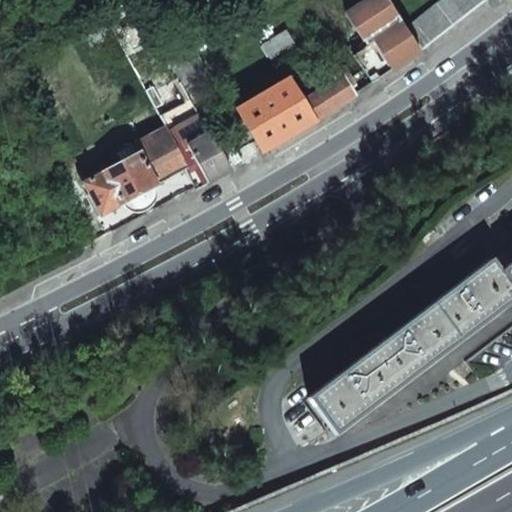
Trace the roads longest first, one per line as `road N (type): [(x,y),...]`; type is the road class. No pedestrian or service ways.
road 1 (residential): [(511,374),(235,492),(189,491),(142,451),(128,419),(140,363),(322,231),(361,179),(383,128)]
road 2 (secondary): [(383,128),(0,343)]
road 3 (trunk): [(511,410),(298,511)]
road 4 (secondary): [(511,25),(383,128)]
road 5 (trunk): [(511,438),(391,511)]
